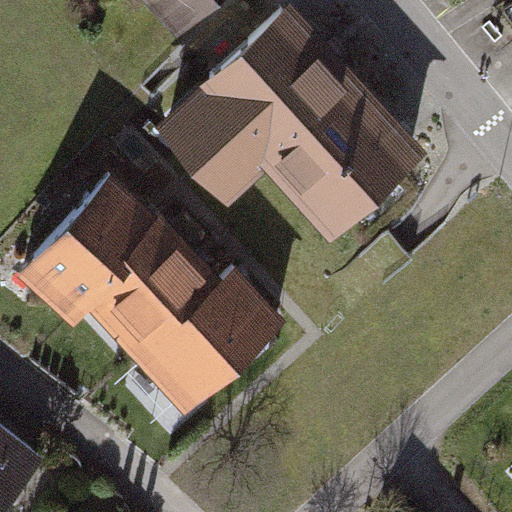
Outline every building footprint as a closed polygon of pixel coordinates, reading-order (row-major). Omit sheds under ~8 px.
[(285,0),(282,0),(157,115),(228,192),(271,153),(332,219),(416,142),(285,0)] [(193,0),(166,0),(179,13),(193,0)] [(157,215),(105,168),(20,260),(71,308),(88,290),(157,215)] [(157,215),(88,290),(139,344),(217,271),(160,211),(157,215)] [(279,309),(231,258),(217,271),(139,344),(186,395),(279,309)] [(144,357),(123,376),(164,422),(186,402),(144,357)] [(0,489),(35,445),(0,418),(0,489)]
